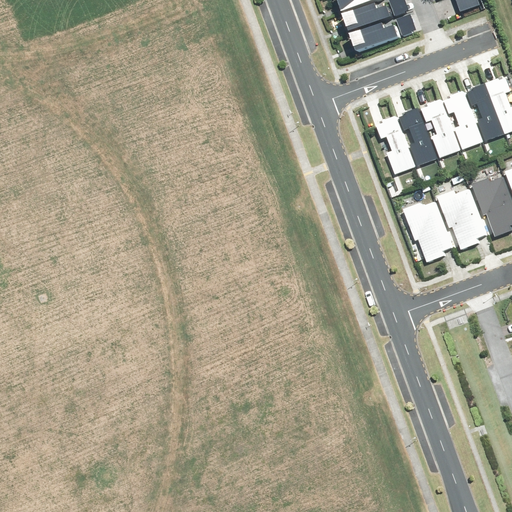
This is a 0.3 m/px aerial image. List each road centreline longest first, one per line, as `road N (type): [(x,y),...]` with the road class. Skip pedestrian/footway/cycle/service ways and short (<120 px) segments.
road 1 (residential): [(393,319),(318,105)]
road 2 (residential): [(461,511),(393,319)]
road 3 (residential): [(318,105),(440,59)]
